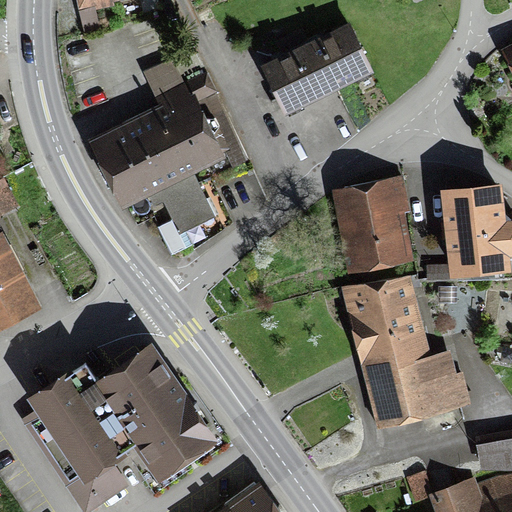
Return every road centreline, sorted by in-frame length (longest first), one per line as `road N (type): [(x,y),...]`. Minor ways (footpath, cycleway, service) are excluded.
road 1 (residential): [(415,112),(161,301)]
road 2 (primary): [(34,41),(43,104),(64,162),(154,294)]
road 3 (primary): [(161,301),(319,511)]
road 4 (residential): [(154,294),(0,373)]
road 5 (residential): [(511,186),(454,153),(415,112)]
